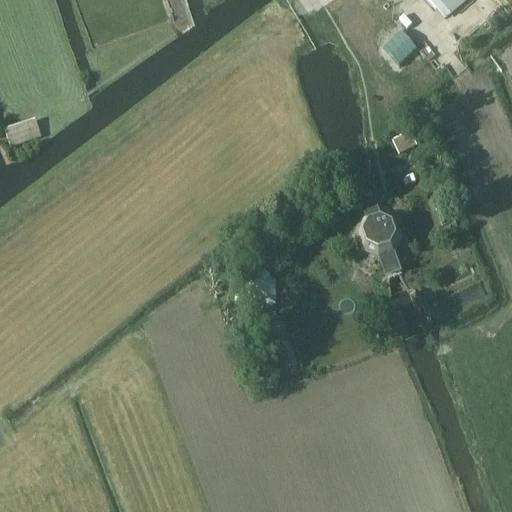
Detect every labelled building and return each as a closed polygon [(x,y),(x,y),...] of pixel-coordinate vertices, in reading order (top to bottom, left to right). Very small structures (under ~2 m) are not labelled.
[(74,0),(92,51),(174,22),(166,0),(74,0)] [(427,0),(445,21),(469,0),(427,0)] [(34,119),(4,130),(11,148),(41,137),(34,119)] [(399,159),(418,150),(411,137),(393,146),(399,159)] [(380,255),(391,251),(397,240),(393,228),(382,223),(370,227),(364,238),(368,249),(380,255)] [(257,272),(237,283),(237,308),(258,319),(278,307),(277,283),(257,272)]
